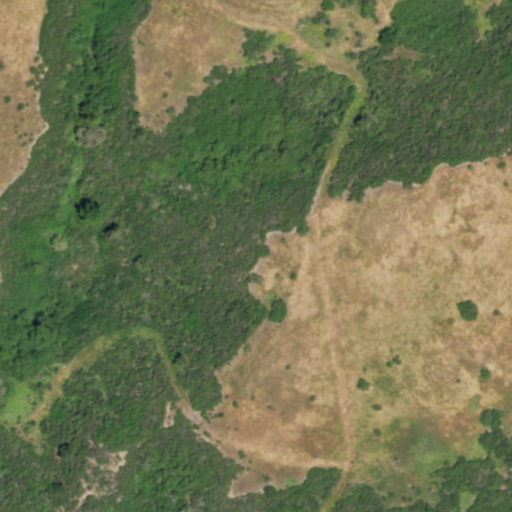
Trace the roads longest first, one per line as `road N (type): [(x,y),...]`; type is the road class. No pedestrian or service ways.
road 1 (track): [(319,511),(344,450),(346,422),(309,210),(354,78),(273,23),(233,14),(219,0)]
road 2 (track): [(344,450),(318,460),(228,433),(189,400),(154,329),(132,329),(95,346),(42,412)]
